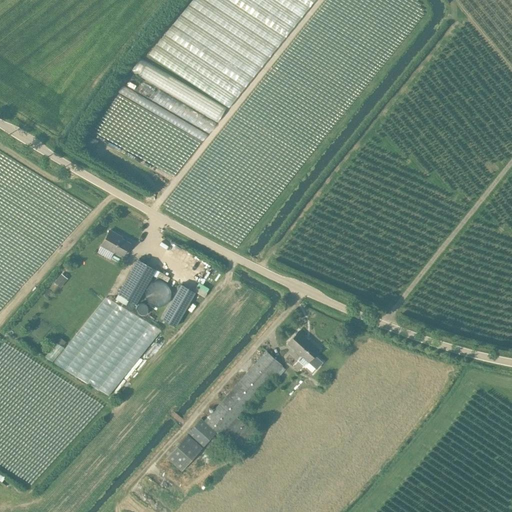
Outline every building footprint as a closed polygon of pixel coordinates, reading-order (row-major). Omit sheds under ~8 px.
[(308,0),(190,0),(142,56),(231,110),(315,4),(308,0)] [(420,0),(328,0),(159,209),(243,254),(432,15),(420,0)] [(224,109),(140,58),(131,73),(215,123),(224,109)] [(145,83),(138,93),(209,135),(215,125),(145,83)] [(123,87),(119,94),(201,144),(206,136),(123,87)] [(0,313),(90,214),(0,157),(0,313)] [(110,229),(100,245),(114,253),(115,251),(123,256),(131,242),(122,237),(123,236),(110,229)] [(138,259),(118,293),(136,304),(156,269),(138,259)] [(165,334),(65,273),(14,339),(112,400),(165,334)] [(181,282),(161,318),(175,327),(196,290),(181,282)] [(298,332),(288,344),(308,362),(319,350),(298,332)] [(108,408),(3,342),(0,345),(0,470),(35,493),(108,408)] [(166,458),(181,471),(216,432),(222,437),(221,438),(216,443),(219,447),(225,440),(238,451),(254,433),(237,418),(273,377),(276,379),(285,369),(282,366),(266,351),(204,420),(201,418),(166,458)]
